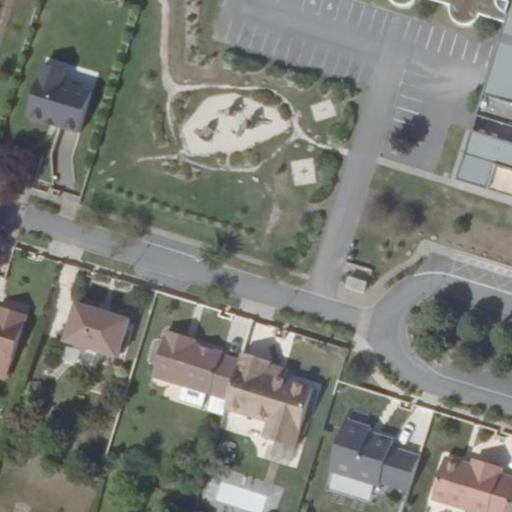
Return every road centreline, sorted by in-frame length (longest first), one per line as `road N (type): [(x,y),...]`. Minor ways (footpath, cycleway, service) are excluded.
road 1 (residential): [(0,214),(398,330)]
road 2 (residential): [(398,330),(401,367),(511,408)]
road 3 (residential): [(511,300),(448,280),(413,302),(398,330)]
